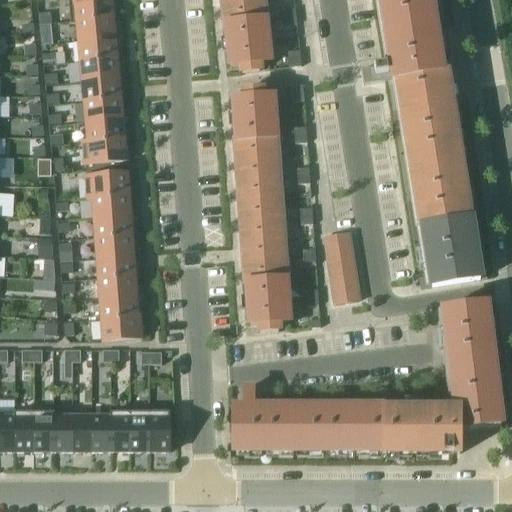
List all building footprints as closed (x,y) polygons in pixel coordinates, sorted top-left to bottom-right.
[(105,0),(70,3),(67,4),(69,24),(112,20),(109,0),(105,0)] [(221,0),(224,29),(226,28),(230,69),(240,68),(241,76),(258,74),(257,66),(267,65),(260,0),(221,0)] [(378,0),(389,67),(372,70),(372,71),(360,73),(362,88),(396,82),(420,232),(421,232),(430,291),(478,283),(469,221),(467,222),(444,73),(440,74),(427,0),(378,0)] [(294,12),(282,13),(283,21),(295,20),(294,12)] [(50,15),(37,17),(38,27),(51,26),(50,15)] [(112,20),(69,24),(69,27),(74,26),(75,44),(114,41),(112,20)] [(295,20),(283,21),(283,29),(295,28),(295,20)] [(31,28),(22,29),(22,37),(32,36),(31,28)] [(52,37),(39,38),(40,47),(53,45),(52,37)] [(114,41),(75,44),(77,65),(115,61),(114,41)] [(33,48),(23,49),(24,57),(34,56),(33,48)] [(298,54),(286,55),(288,71),(300,70),(298,54)] [(54,57),(41,58),(42,67),(55,66),(54,57)] [(115,61),(77,65),(79,86),(117,82),(115,61)] [(35,68),(27,68),(28,78),(36,77),(35,68)] [(56,77),(43,78),(44,87),(57,86),(56,77)] [(117,82),(79,86),(81,106),(119,103),(117,82)] [(38,88),(26,89),(27,99),(39,97),(38,88)] [(301,88),(290,89),(291,105),(303,104),(301,88)] [(243,100),(233,101),(236,142),(234,142),(244,283),(245,287),(246,287),(249,328),(259,327),(260,335),(277,334),(276,326),(287,325),(270,98),(260,99),(259,91),(243,92),(243,100)] [(58,97),(45,99),(45,108),(58,106),(58,97)] [(119,103),(81,106),(83,127),(121,123),(119,103)] [(37,108),(27,109),(28,119),(38,118),(37,108)] [(59,118),(46,119),(47,128),(60,126),(59,118)] [(85,146),(80,147),(80,148),(123,144),(121,123),(83,127),(85,146)] [(42,130),(30,131),(31,140),(42,139),(42,130)] [(305,130),(293,131),(293,139),(305,138),(305,130)] [(62,138),(49,139),(50,148),(62,147),(62,138)] [(305,138),(293,139),(294,147),(306,146),(305,138)] [(123,144),(80,148),(82,168),(85,168),(125,164),(123,144)] [(43,149),(35,149),(35,159),(43,159),(43,149)] [(61,161),(52,162),(53,175),(63,175),(61,161)] [(51,170),(37,171),(38,184),(51,183),(51,170)] [(307,171),(295,172),(296,180),(308,179),(307,171)] [(88,180),(83,180),(85,201),(128,198),(126,177),(88,180)] [(308,179),(296,180),(297,188),(309,187),(308,179)] [(38,192),(37,202),(46,202),(47,193),(38,192)] [(128,198),(85,201),(85,203),(90,203),(91,221),(129,218),(128,198)] [(67,205),(54,206),(55,216),(68,215),(67,205)] [(310,212),(298,212),(299,220),(311,220),(310,212)] [(129,218),(91,221),(93,242),(131,239),(129,218)] [(311,220),(299,220),(300,228),(312,228),(311,220)] [(39,221),(37,237),(48,238),(49,222),(39,221)] [(68,226),(56,227),(56,236),(69,235),(68,226)] [(347,237),(323,240),(334,308),(358,304),(347,237)] [(131,239),(93,242),(94,263),(132,260),(131,239)] [(51,244),(38,245),(39,255),(51,254),(51,244)] [(70,246),(57,247),(58,256),(70,255),(70,246)] [(313,252),(301,253),(302,261),(314,260),(313,252)] [(132,260),(94,263),(96,283),(134,280),(132,260)] [(314,260),(302,261),(303,269),(314,268),(314,260)] [(52,265),(39,266),(40,276),(53,275),(52,265)] [(71,266),(59,267),(59,276),(72,275),(71,266)] [(134,280),(96,283),(97,304),(135,301),(134,280)] [(419,293),(426,292),(425,280),(417,282),(419,293)] [(0,282),(0,291),(14,292),(14,283),(0,282)] [(53,284),(43,283),(42,293),(52,294),(53,284)] [(73,287),(60,288),(61,297),(73,296),(73,287)] [(316,293),(304,294),(305,302),(317,301),(316,293)] [(135,301),(97,304),(99,325),(137,322),(136,319),(135,301)] [(317,301),(305,302),(305,310),(317,309),(317,301)] [(56,305),(42,306),(43,316),(57,315),(56,305)] [(74,307),(62,308),(62,317),(75,316),(74,307)] [(484,307),(442,312),(446,343),(488,338),(484,307)] [(137,322),(99,325),(100,345),(140,342),(139,319),(136,319),(137,322)] [(318,323),(306,324),(307,332),(319,331),(318,323)] [(72,325),(63,326),(63,329),(64,338),(64,339),(73,339),(73,337),(72,325)] [(43,326),(43,339),(56,339),(56,326),(43,326)] [(488,338),(446,343),(449,373),(491,368),(488,338)] [(33,354),(24,354),(24,366),(33,366),(33,354)] [(41,354),(33,354),(33,366),(41,366),(41,354)] [(71,354),(63,354),(63,366),(71,366),(71,354)] [(79,354),(71,354),(71,366),(79,366),(79,354)] [(109,354),(101,354),(101,366),(109,366),(109,354)] [(117,354),(109,354),(109,366),(117,366),(117,354)] [(148,356),(140,356),(140,368),(148,368),(149,368),(149,356),(148,356)] [(160,356),(149,356),(149,368),(160,368),(160,356)] [(491,368),(449,373),(453,403),(495,398),(491,368)] [(495,398),(453,403),(454,414),(457,434),(458,434),(499,429),(495,398)] [(262,410),(231,410),(231,453),(262,453),(262,410)] [(292,410),(262,410),(262,453),(292,453),(292,410)] [(322,410),(292,410),(292,453),(322,453),(322,410)] [(352,410),(322,410),(322,453),(352,453),(352,410)] [(382,410),(352,410),(352,453),(381,453),(381,457),(382,457),(382,410)] [(384,410),(382,410),(382,457),(412,457),(412,414),(384,414),(384,410)] [(129,416),(129,456),(148,456),(148,411),(129,411),(129,416)] [(168,411),(148,411),(148,456),(168,456),(168,420),(168,411)] [(442,414),(412,414),(412,457),(442,457),(442,414)] [(454,414),(442,414),(442,457),(458,457),(458,434),(457,434),(454,414)] [(0,415),(0,455),(13,456),(13,416),(0,415)] [(27,416),(13,416),(13,456),(33,456),(33,416),(27,416)] [(52,416),(33,416),(33,456),(52,456),(52,420),(53,420),(53,416),(52,416)] [(109,416),(109,420),(109,456),(128,456),(129,456),(129,416),(128,416),(109,416)] [(53,420),(52,420),(52,456),(71,456),(71,420),(53,420)] [(90,420),(71,420),(71,456),(90,456),(90,420)] [(109,420),(90,420),(90,456),(109,456),(109,420)]
